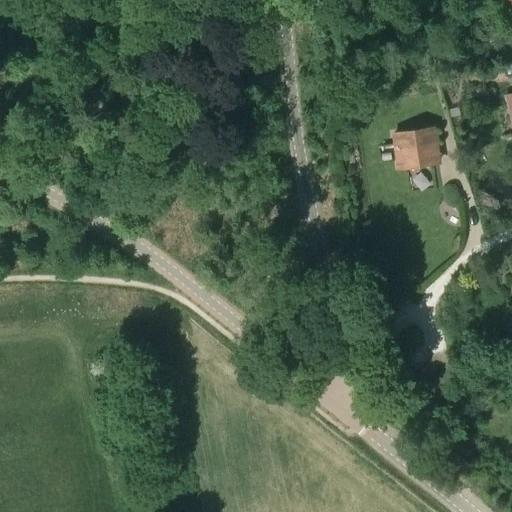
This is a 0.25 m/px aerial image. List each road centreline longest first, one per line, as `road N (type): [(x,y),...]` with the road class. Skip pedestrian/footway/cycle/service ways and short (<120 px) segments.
road 1 (unclassified): [(328,397),(351,363),(305,188),(280,0)]
road 2 (unclassified): [(328,397),(157,260),(0,170)]
road 3 (unclassified): [(469,511),(328,397)]
